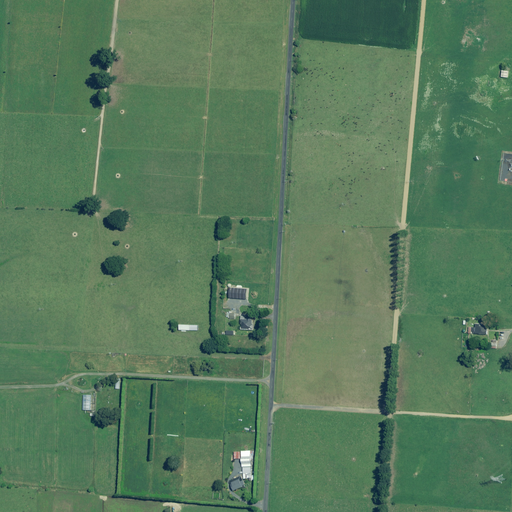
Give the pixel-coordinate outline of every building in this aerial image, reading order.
[(251,320),(241,319),(241,324),(242,324),(242,329),(251,329),(251,320)] [(480,324),(476,324),(476,327),(468,327),(468,333),(472,333),(472,332),(474,332),(474,334),(487,334),(488,326),(480,326),(480,324)] [(84,410),(92,410),(92,404),(95,404),(95,398),(92,398),(92,395),(84,395),(84,410)] [(247,473),(248,478),(252,478),(252,479),(255,479),(254,473),(252,473),(251,466),(253,466),(253,464),(251,464),(251,451),(242,451),(242,466),(243,466),(243,474),(247,473)] [(242,476),(231,481),(230,481),(230,482),(231,485),(234,490),(243,487),(243,486),(246,485),(242,476)]
